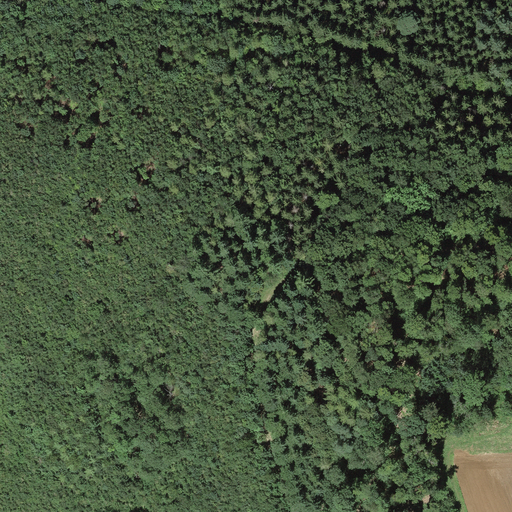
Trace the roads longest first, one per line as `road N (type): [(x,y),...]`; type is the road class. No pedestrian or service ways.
road 1 (track): [(149,511),(102,421),(82,339),(67,222),(74,185),(110,118),(139,99),(190,79),(324,49)]
road 2 (track): [(0,64),(117,6),(511,99)]
road 3 (track): [(293,511),(255,388),(255,321),(266,298),(314,266),(511,249)]
